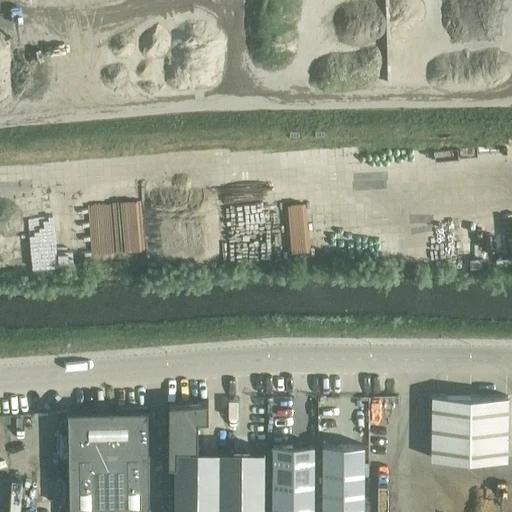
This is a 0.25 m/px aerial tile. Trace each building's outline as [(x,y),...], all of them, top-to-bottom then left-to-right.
[(507,458),(508,395),(432,394),(431,457),(507,458)] [(266,511),(267,441),(267,398),(229,398),(229,448),(196,447),(196,419),(208,419),(208,400),(169,403),(168,511),(266,511)] [(149,510),(148,409),(68,410),(70,510),(72,510),(132,510),(149,510)] [(17,415),(0,414),(0,438),(17,439),(17,415)] [(313,511),(314,444),(273,443),(272,511),(313,511)] [(363,511),(364,444),(323,444),(322,511),(363,511)] [(65,511),(66,469),(37,469),(36,511),(65,511)]
